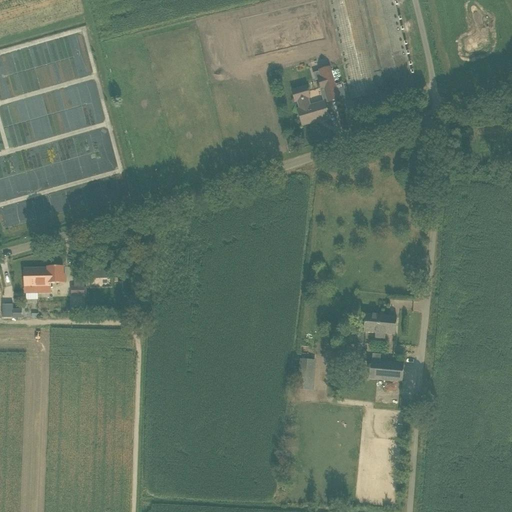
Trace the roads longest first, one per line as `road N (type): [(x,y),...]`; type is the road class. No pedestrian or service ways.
road 1 (unclassified): [(0,250),(440,114)]
road 2 (unclassified): [(407,511),(440,114)]
